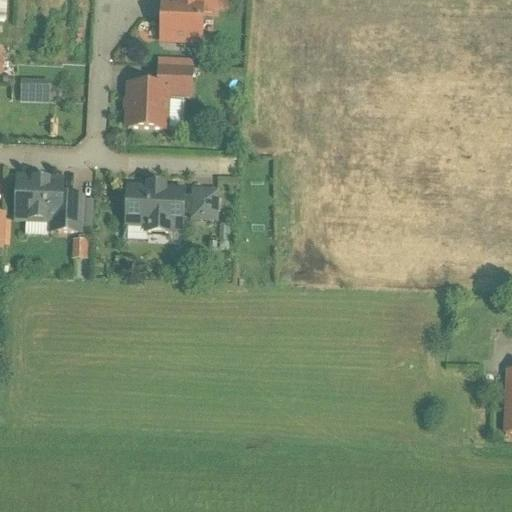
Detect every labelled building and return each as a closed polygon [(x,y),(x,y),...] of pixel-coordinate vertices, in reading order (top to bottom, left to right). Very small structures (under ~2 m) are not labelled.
[(215,0),(179,0),(179,6),(202,7),(201,15),(214,16),(215,0)] [(179,6),(164,6),(162,45),(200,46),(201,15),(202,7),(179,6)] [(193,65),(160,63),(159,71),(192,72),(193,65)] [(192,72),(159,71),(158,92),(168,92),(167,100),(191,101),(192,72)] [(158,92),(129,90),(127,132),(166,133),(167,100),(168,92),(158,92)] [(61,186),(19,184),(18,223),(52,224),(51,236),(81,237),(83,202),(61,201),(61,186)] [(149,194),(130,193),(129,198),(124,203),(124,214),(129,219),(128,232),(147,233),(147,239),(171,240),(171,234),(181,234),(182,200),(183,199),(183,195),(164,194),(164,190),(162,190),(150,190),(150,189),(149,189),(149,194)] [(216,197),(194,196),(194,200),(183,199),(182,200),(194,201),(193,222),(215,223),(216,197)] [(501,309),(461,307),(459,363),(488,364),(489,331),(500,332),(501,309)] [(511,373),(506,373),(503,437),(511,437),(511,373)]
